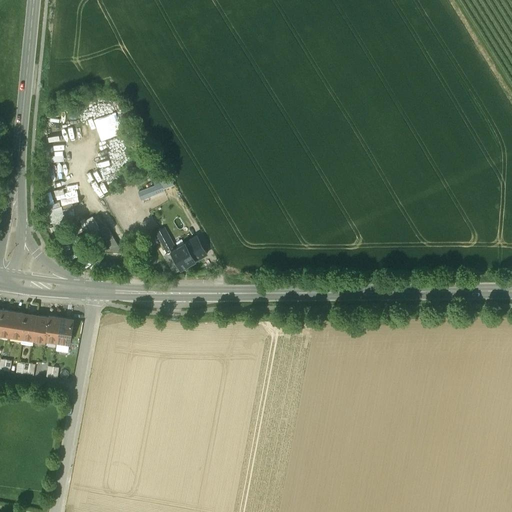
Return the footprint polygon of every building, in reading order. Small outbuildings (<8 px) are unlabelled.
[(140,189),(143,197),(177,186),(172,168),(153,174),(156,184),(140,189)] [(56,185),(49,187),(53,201),(65,197),(66,201),(72,199),(68,186),(57,189),(56,185)] [(54,219),(78,215),(76,208),(69,210),(68,205),(52,208),(54,219)] [(95,214),(83,220),(89,232),(101,226),(95,214)] [(89,235),(99,252),(123,253),(106,224),(94,231),(95,232),(89,235)] [(175,259),(169,262),(175,272),(207,254),(197,236),(175,248),(164,228),(157,232),(158,234),(155,236),(157,239),(160,238),(168,253),(171,252),(173,256),(175,259)] [(0,333),(10,335),(14,312),(2,310),(0,322),(0,333)] [(22,337),(25,314),(14,312),(10,335),(22,337)] [(33,339),(37,315),(25,314),(22,337),(33,339)] [(45,340),(49,317),(37,315),(33,339),(45,341),(45,340)] [(57,341),(61,318),(49,316),(49,317),(45,340),(57,341)] [(72,319),(61,318),(57,341),(69,343),(72,319)] [(12,360),(0,358),(0,361),(0,369),(10,371),(12,360)] [(35,364),(24,362),(22,373),(34,375),(35,364)] [(59,367),(48,365),(46,376),(57,378),(59,367)]
